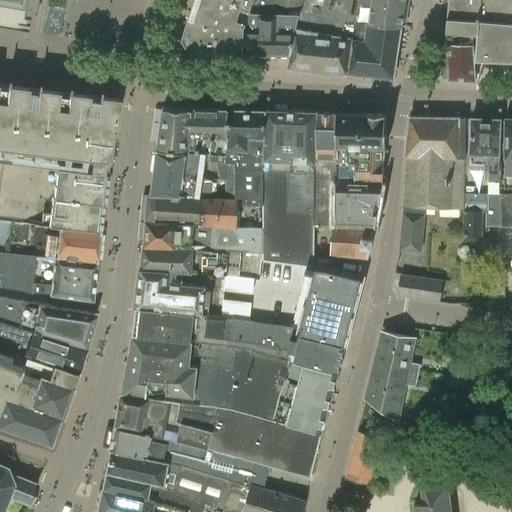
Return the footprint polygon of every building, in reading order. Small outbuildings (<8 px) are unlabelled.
[(244,52),(245,27),(253,0),(195,0),(183,38),(191,50),(244,52)] [(291,54),(288,67),(348,73),(351,38),(356,15),(358,0),(253,0),(245,27),(244,52),(291,54)] [(358,0),(356,15),(354,23),(351,38),(348,73),(393,78),(401,26),(402,16),(404,0),(358,0)] [(477,33),(475,59),(511,61),(511,0),(448,0),(446,31),(477,33)] [(475,81),(473,45),(473,35),(447,35),(448,59),(442,60),(442,78),(449,78),(449,79),(475,81)] [(0,92),(0,128),(36,133),(108,143),(113,106),(0,92)] [(227,154),(229,110),(163,107),(157,149),(227,154)] [(242,206),(263,206),(263,205),(266,111),(229,110),(227,154),(227,162),(235,163),(235,197),(243,197),(243,199),(242,206)] [(263,205),(263,206),(263,228),(262,228),(261,253),(264,253),(264,259),(314,265),(314,229),(314,212),(317,161),(317,112),(266,111),(263,205)] [(337,161),(336,113),(317,112),(317,161),(314,212),(314,229),(336,229),(336,226),(337,185),(337,161)] [(336,113),(337,161),(350,161),(350,171),(354,171),(354,182),(383,182),(384,161),(385,148),(386,148),(387,114),(363,113),(363,114),(348,114),(348,113),(336,113)] [(455,208),(464,208),(466,117),(409,116),(405,155),(407,159),(401,237),(399,249),(422,251),(426,207),(455,208)] [(500,119),(471,118),(469,162),(490,163),(489,193),(486,193),(486,225),(501,225),(500,193),(499,193),(499,180),(500,180),(501,162),(499,162),(500,119)] [(511,119),(504,119),(503,158),(504,158),(503,187),(511,187),(511,193),(500,193),(501,225),(511,225),(511,119)] [(0,193),(28,196),(101,205),(105,172),(108,143),(36,133),(0,128),(0,193)] [(151,194),(192,196),(199,196),(204,160),(211,161),(211,164),(210,170),(220,170),(220,180),(226,180),(226,196),(235,197),(235,163),(227,162),(227,154),(157,149),(151,193),(151,194)] [(375,227),(382,186),(337,185),(336,226),(374,228),(374,227),(375,227)] [(0,218),(98,230),(101,205),(28,196),(0,193),(0,218)] [(213,225),(235,226),(237,205),(237,199),(192,198),(192,196),(151,194),(151,193),(148,193),(148,194),(149,194),(146,221),(213,225)] [(464,211),(464,236),(482,236),(482,211),(464,211)] [(0,249),(95,261),(98,230),(0,218),(0,249)] [(143,246),(210,249),(213,225),(146,221),(143,246)] [(235,226),(213,225),(210,249),(228,251),(249,252),(261,253),(262,228),(259,228),(248,228),(248,226),(235,226)] [(329,254),(368,257),(370,248),(371,248),(373,237),(372,237),(374,228),(336,226),(336,229),(336,231),(332,230),(329,254)] [(228,251),(210,249),(143,246),(141,269),(169,271),(226,276),(228,251)] [(95,261),(0,249),(0,284),(27,290),(48,292),(48,293),(91,299),(95,261)] [(363,276),(329,267),(315,265),(300,327),(298,334),(345,346),(363,276)] [(141,269),(140,280),(136,306),(208,314),(210,294),(210,291),(209,291),(205,291),(206,286),(168,282),(169,271),(141,269)] [(490,272),(491,297),(505,297),(505,272),(490,272)] [(443,280),(401,273),(398,295),(439,302),(443,280)] [(239,277),(238,291),(244,292),(246,278),(239,277)] [(246,278),(244,292),(251,293),(252,279),(246,278)] [(25,301),(2,297),(0,296),(0,320),(85,346),(95,312),(93,312),(25,301)] [(222,316),(228,317),(230,303),(223,303),(222,316)] [(230,303),(228,317),(232,318),(235,318),(236,304),(230,303)] [(241,319),(243,305),(236,304),(235,318),(241,319)] [(243,305),(241,319),(248,320),(249,305),(243,305)] [(208,314),(136,306),(133,335),(192,342),(192,343),(237,347),(251,349),(254,320),(248,320),(241,319),(235,318),(232,318),(231,319),(221,318),(221,316),(208,314)] [(85,346),(0,320),(0,333),(3,335),(18,340),(13,351),(24,356),(24,354),(76,372),(77,373),(85,346)] [(300,327),(254,320),(251,349),(285,358),(292,360),(298,334),(300,327)] [(415,338),(382,332),(366,398),(398,419),(406,382),(416,384),(420,362),(410,360),(412,350),(415,338)] [(345,346),(298,334),(292,360),(338,373),(345,346)] [(0,429),(49,447),(76,372),(24,354),(24,356),(13,351),(18,340),(3,335),(0,341),(0,429)] [(192,342),(133,335),(122,392),(193,404),(231,408),(274,420),(283,384),(278,382),(285,358),(251,349),(237,347),(192,343),(192,342)] [(292,360),(285,358),(278,382),(283,384),(331,397),(338,373),(292,360)] [(450,363),(449,374),(467,376),(468,365),(450,363)] [(467,376),(449,374),(448,385),(466,387),(467,376)] [(322,432),(331,397),(283,384),(274,420),(322,433),(321,433),(321,432),(322,432)] [(311,477),(317,454),(322,433),(274,420),(231,408),(193,404),(122,392),(116,426),(152,434),(235,456),(270,466),(311,477)] [(152,434),(116,426),(111,449),(180,464),(249,487),(250,483),(264,487),(270,466),(235,456),(152,434)] [(382,437),(358,431),(346,478),(370,484),(382,437)] [(164,487),(204,502),(231,511),(230,511),(241,511),(249,487),(180,464),(111,449),(108,470),(150,485),(164,487)] [(0,511),(5,502),(10,504),(13,499),(28,505),(37,483),(14,474),(15,472),(7,468),(7,470),(6,469),(5,467),(0,464),(0,511)] [(188,511),(200,511),(204,502),(164,487),(150,485),(108,470),(104,488),(147,501),(155,500),(170,506),(189,511),(188,511)] [(414,511),(450,511),(447,482),(421,485),(423,503),(414,504),(414,511)] [(241,511),(302,511),(305,499),(264,487),(250,483),(249,487),(241,511)] [(188,511),(189,511),(170,506),(155,500),(147,501),(104,488),(98,511),(188,511)] [(230,511),(231,511),(204,502),(200,511),(230,511)]
